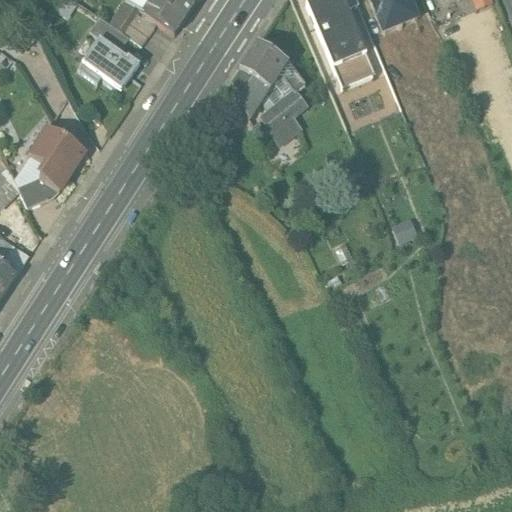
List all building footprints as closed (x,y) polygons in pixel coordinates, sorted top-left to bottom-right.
[(135,0),(130,7),(145,18),(156,0),(135,0)] [(156,0),(145,18),(167,32),(166,32),(175,38),(200,0),(156,0)] [(347,14),(341,0),(327,0),(323,2),(306,10),(333,72),(336,71),(367,58),(347,14)] [(357,10),(353,0),(321,0),(323,2),(327,0),(341,0),(347,14),(357,10)] [(418,0),(367,0),(383,37),(416,23),(409,7),(420,2),(418,0)] [(157,30),(134,14),(127,25),(150,40),(157,30)] [(89,38),(99,45),(118,59),(128,44),(99,23),(89,38)] [(150,40),(127,25),(120,34),(130,41),(143,50),(150,40)] [(121,97),(138,73),(118,59),(99,45),(82,69),(102,83),(121,97)] [(288,66),(260,47),(242,74),(271,93),(284,73),(288,66)] [(367,58),(333,72),(336,80),(370,66),(367,58)] [(302,85),(288,66),(284,73),(296,90),(302,85)] [(102,83),(82,69),(76,77),(97,91),(102,83)] [(284,73),(271,93),(283,107),(297,96),(297,97),(299,95),(296,90),(284,73)] [(271,93),(242,74),(234,85),(251,122),(271,93)] [(302,85),(296,90),(299,95),(306,90),(302,85)] [(283,107),(264,122),(272,137),(287,126),(294,121),(307,110),(297,97),(297,96),(283,107)] [(294,121),(287,126),(292,133),(299,128),(294,121)] [(87,154),(49,132),(40,145),(36,145),(33,146),(30,149),(29,152),(29,155),(31,159),(48,169),(41,181),(61,194),(87,154)] [(9,171),(0,178),(0,213),(21,195),(9,171)] [(40,181),(19,189),(29,210),(56,199),(61,194),(41,181),(40,181)] [(303,188),(283,197),(296,226),(316,217),(303,188)] [(396,247),(413,240),(407,224),(390,231),(396,247)] [(11,240),(0,258),(0,263),(19,275),(33,253),(11,240)] [(0,304),(19,275),(0,264),(0,304)]
